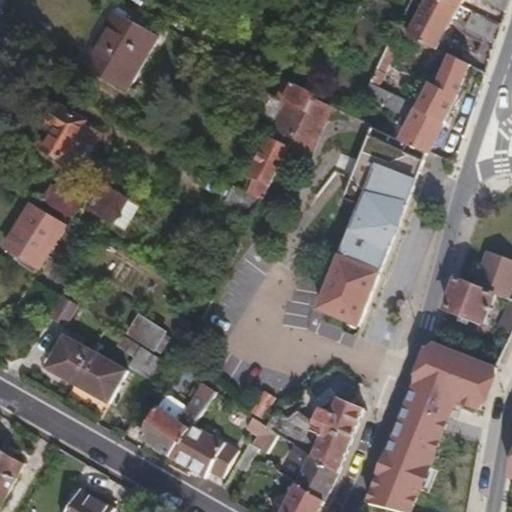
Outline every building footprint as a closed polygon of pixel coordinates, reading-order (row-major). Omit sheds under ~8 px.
[(499,23),(459,6),(444,0),(424,0),(406,34),(434,48),(451,20),(481,33),(475,46),(490,53),(499,23)] [(467,0),(465,8),(502,20),(508,0),(467,0)] [(124,89),(157,34),(113,10),(81,64),(124,89)] [(472,106),(484,71),(451,53),(436,79),(434,83),(430,82),(412,118),(403,114),(400,120),(396,127),(404,131),(401,138),(428,151),(457,98),(472,106)] [(285,82),(277,98),(285,101),(304,111),(312,97),(312,95),(310,93),(291,84),(289,86),(285,82)] [(305,159),(331,106),(312,97),(304,111),(286,149),(305,159)] [(286,149),(304,111),(285,101),(271,128),(275,130),(270,140),(266,138),(250,168),(243,165),(232,184),(259,199),(261,200),(286,149)] [(83,123),(84,120),(61,106),(54,109),(48,118),(50,126),(54,128),(42,148),(61,159),(64,153),(83,123)] [(80,162),(98,132),(83,123),(64,153),(80,162)] [(367,328),(425,182),(381,164),(322,310),(367,328)] [(115,194),(117,190),(102,181),(85,209),(100,218),(103,215),(115,194)] [(72,219),(81,203),(49,184),(40,199),(72,219)] [(222,202),(249,219),(259,199),(232,184),(222,202)] [(63,228),(29,206),(17,226),(51,246),(63,228)] [(4,246),(37,267),(51,246),(17,226),(4,246)] [(511,260),(498,254),(484,287),(503,294),(511,298),(511,260)] [(454,310),(490,325),(503,294),(484,287),(465,279),(454,310)] [(60,325),(75,303),(64,296),(49,318),(60,325)] [(157,351),(166,337),(137,317),(127,331),(157,351)] [(63,337),(46,368),(73,382),(91,351),(80,345),(85,335),(67,325),(61,335),(63,337)] [(135,356),(140,346),(120,333),(114,344),(135,356)] [(370,506),(397,511),(419,511),(465,404),(490,411),(504,367),(433,339),(370,506)] [(152,378),(160,360),(140,346),(135,356),(129,365),(152,378)] [(108,402),(125,370),(91,351),(73,382),(108,402)] [(155,405),(140,436),(167,456),(192,424),(216,394),(202,384),(177,420),(155,405)] [(314,422),(325,429),(313,454),(337,469),(362,409),(360,408),(339,398),(332,412),(322,408),(314,422)] [(231,417),(257,434),(263,425),(264,423),(238,407),(231,417)] [(275,407),(264,423),(263,425),(276,434),(282,437),(282,436),(293,419),(275,407)] [(221,476),(236,449),(192,424),(167,456),(204,476),(209,469),(221,476)] [(324,499),(337,469),(313,454),(289,440),(284,447),(292,451),(289,456),(304,464),(295,481),(324,499)] [(0,490),(6,494),(24,464),(0,449),(0,490)] [(279,511),(317,511),(324,499),(295,481),(279,511)] [(111,511),(115,507),(82,489),(68,511),(111,511)]
